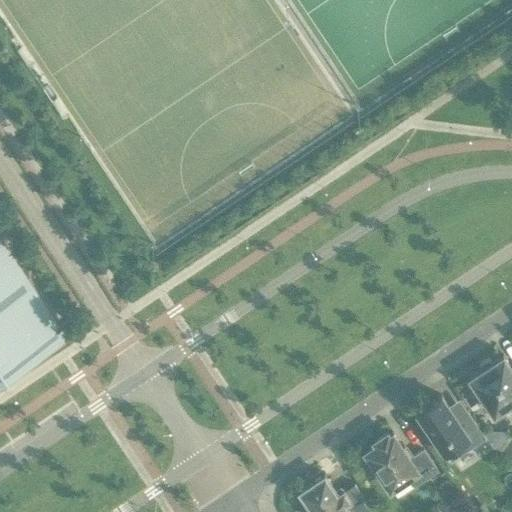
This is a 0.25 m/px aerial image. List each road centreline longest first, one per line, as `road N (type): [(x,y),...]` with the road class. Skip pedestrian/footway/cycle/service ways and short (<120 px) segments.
road 1 (tertiary): [(511,177),(444,185),(409,200),(146,377)]
road 2 (tertiary): [(204,459),(511,252)]
road 3 (residential): [(233,499),(511,315)]
road 4 (unclassified): [(146,377),(0,163)]
road 5 (tertiary): [(146,377),(0,475)]
